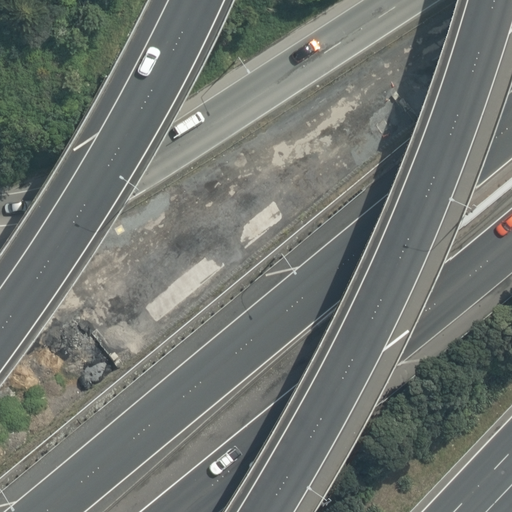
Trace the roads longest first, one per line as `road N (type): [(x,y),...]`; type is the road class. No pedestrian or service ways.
road 1 (motorway): [(39,511),(511,122)]
road 2 (motorway): [(492,0),(416,228),(367,342),(265,511)]
road 3 (motorway): [(511,237),(179,511)]
road 4 (motorway): [(0,330),(90,190),(185,0)]
road 5 (trunk): [(0,248),(213,127)]
road 6 (trunk): [(0,210),(65,199),(213,127)]
road 7 (trunk): [(213,127),(397,0)]
